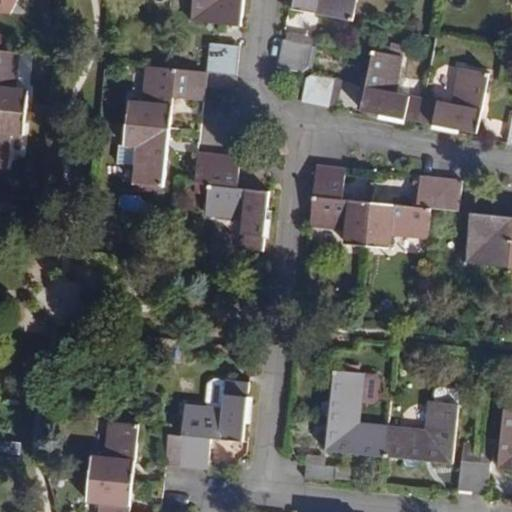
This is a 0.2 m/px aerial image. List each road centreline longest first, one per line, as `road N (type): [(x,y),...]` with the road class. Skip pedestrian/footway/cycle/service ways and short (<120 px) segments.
road 1 (residential): [(257,484),(296,138)]
road 2 (residential): [(511,163),(323,134),(296,138)]
road 3 (residential): [(257,484),(460,511)]
road 4 (residential): [(296,138),(253,84),(261,0)]
